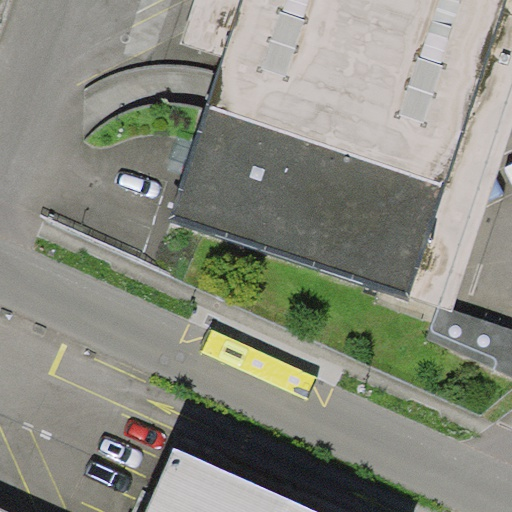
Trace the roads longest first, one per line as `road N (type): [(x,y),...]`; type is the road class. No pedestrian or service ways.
road 1 (residential): [(0,270),(511,496)]
road 2 (unknown): [(48,0),(0,157)]
